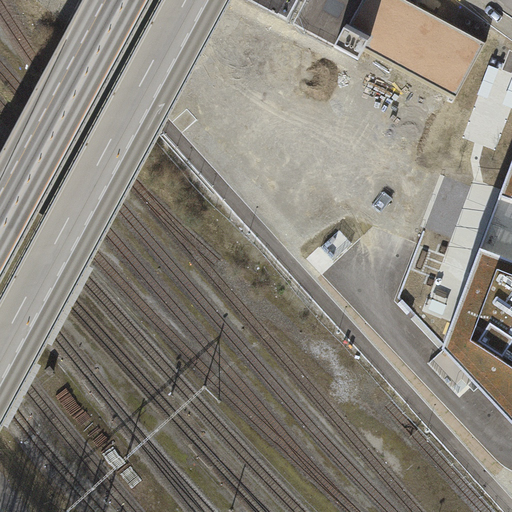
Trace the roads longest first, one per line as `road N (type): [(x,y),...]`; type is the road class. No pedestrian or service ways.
road 1 (motorway): [(0,348),(188,0)]
road 2 (motorway): [(125,0),(0,232)]
